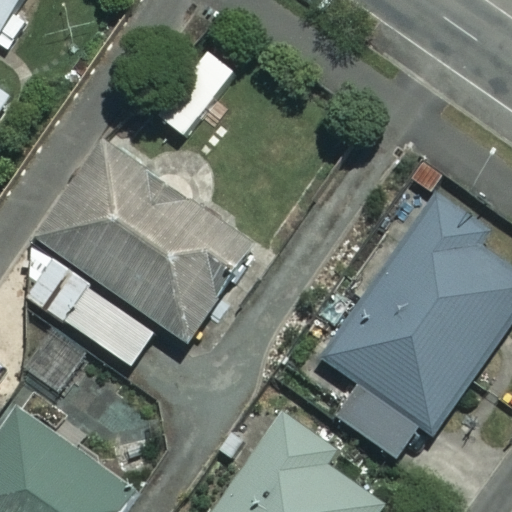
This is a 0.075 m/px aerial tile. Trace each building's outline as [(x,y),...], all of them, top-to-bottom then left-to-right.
[(0,0),(0,37),(24,0),(0,0)] [(0,110),(9,97),(0,90),(0,110)] [(64,255),(33,299),(130,366),(160,324),(191,345),(260,246),(106,139),(37,237),(64,255)] [(511,314),(511,241),(440,192),(326,357),(361,381),(337,416),(408,465),(511,314)] [(113,511),(128,491),(19,412),(0,437),(0,511),(113,511)] [(330,449),(279,414),(212,511),(374,511),(381,502),(321,462),(330,449)]
